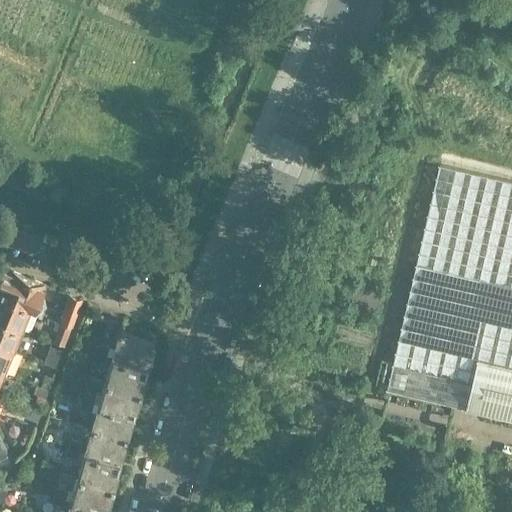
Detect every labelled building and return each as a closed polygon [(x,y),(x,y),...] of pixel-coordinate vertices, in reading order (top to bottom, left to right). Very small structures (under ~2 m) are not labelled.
[(466,0),(462,11),(489,22),(495,8),(474,0),(466,0)] [(511,179),(441,163),(387,388),(463,405),(511,417),(511,179)] [(0,295),(31,308),(34,310),(43,287),(44,284),(11,270),(10,272),(2,269),(0,272),(0,295)] [(0,295),(0,320),(22,330),(31,310),(31,308),(0,295)] [(81,299),(69,295),(59,320),(71,325),(81,299)] [(0,320),(0,345),(14,351),(22,330),(0,320)] [(72,326),(61,321),(52,343),(64,347),(72,326)] [(112,345),(109,344),(109,346),(97,342),(94,351),(107,355),(110,356),(146,366),(154,341),(119,331),(115,343),(113,343),(112,345)] [(0,345),(0,370),(5,373),(14,351),(0,345)] [(62,351),(51,347),(44,364),(55,368),(62,351)] [(107,355),(94,351),(92,359),(104,363),(107,355)] [(110,356),(103,380),(139,390),(146,366),(110,356)] [(37,386),(47,390),(54,372),(44,368),(37,386)] [(96,401),(95,403),(133,414),(139,390),(103,380),(97,402),(96,401)] [(41,405),(47,390),(37,386),(28,382),(24,391),(33,394),(30,401),(41,405)] [(95,394),(83,390),(80,398),(93,402),(95,394)] [(0,405),(37,420),(40,412),(0,395),(0,405)] [(93,413),(88,427),(125,438),(133,414),(95,403),(80,399),(78,408),(93,413)] [(295,416),(281,408),(277,418),(295,424),(295,416)] [(67,446),(83,451),(119,461),(125,438),(88,427),(84,442),(70,438),(67,446)] [(0,461),(8,456),(0,437),(0,461)] [(81,459),(76,475),(112,485),(119,461),(83,451),(67,446),(65,454),(81,459)] [(44,457),(42,451),(37,448),(32,459),(41,463),(44,457)] [(53,494),(66,497),(68,498),(105,509),(112,485),(76,475),(72,488),(56,483),(53,494)] [(0,487),(0,501),(2,502),(9,494),(1,487),(0,487)] [(66,497),(53,494),(51,502),(63,506),(66,497)] [(68,498),(63,511),(103,511),(105,509),(68,498)]
